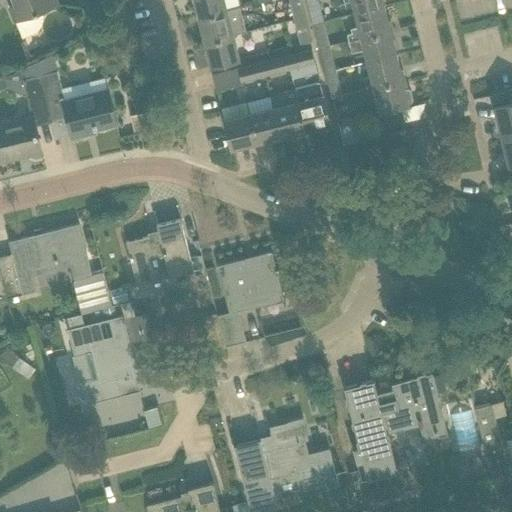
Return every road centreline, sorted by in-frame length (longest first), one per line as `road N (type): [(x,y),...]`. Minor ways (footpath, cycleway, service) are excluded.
road 1 (residential): [(71,477),(164,453),(202,380),(345,324),(383,249)]
road 2 (unclassified): [(192,174),(383,249)]
road 3 (unclassified): [(0,203),(138,168),(192,174)]
road 4 (residential): [(383,249),(430,129),(441,72)]
road 5 (residential): [(192,174),(198,151),(162,0)]
road 6 (unclassified): [(383,249),(511,293)]
